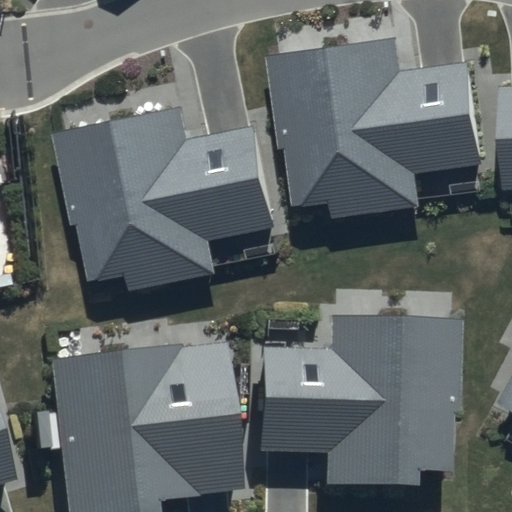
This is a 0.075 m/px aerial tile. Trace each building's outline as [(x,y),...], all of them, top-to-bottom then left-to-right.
[(489,172),(475,70),(413,79),(408,42),(273,61),(295,218),(338,212),(340,226),(427,213),(423,182),(489,172)] [(282,240),(260,131),(202,143),(195,109),(70,135),(102,292),(145,284),(148,298),(221,283),(215,253),(282,240)] [(449,470),(456,294),(341,290),(339,333),(253,330),(249,433),(333,436),(331,478),(412,481),(413,469),(449,470)] [(237,484),(220,332),(51,350),(67,511),(145,511),(143,494),(237,484)] [(511,392),(500,416),(511,421),(511,392)] [(0,472),(15,469),(0,412),(0,472)]
